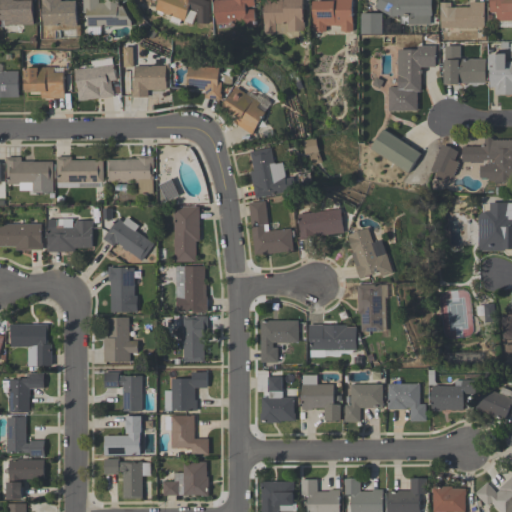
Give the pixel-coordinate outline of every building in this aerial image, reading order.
[(5,25),(5,20),(0,20),(0,0),(33,0),(34,24),(5,25)] [(76,0),(76,26),(65,26),(65,24),(54,25),(54,39),(39,39),(39,24),(42,24),(42,0),(61,0),(61,1),(76,0)] [(118,0),(118,4),(122,4),(131,20),(131,26),(100,26),(100,34),(87,34),(87,26),(86,13),(83,13),(83,0),(99,0),(99,2),(104,2),(104,0),(118,0)] [(209,0),(210,22),(198,22),(198,10),(189,7),(184,20),(181,19),(179,25),(169,21),(171,15),(155,9),(158,0),(209,0)] [(254,0),(255,6),(246,6),(246,9),(253,8),(255,22),(245,23),(245,21),(216,23),(214,0),(254,0)] [(303,0),(303,21),(304,21),(304,30),(288,30),(288,23),(276,23),(276,33),(264,32),(264,0),(303,0)] [(352,0),(352,30),(351,30),(349,31),(344,31),(342,30),(340,30),(340,24),(326,25),(326,30),(323,30),(322,32),(317,32),(316,30),(313,30),(313,24),(313,0),(352,0)] [(431,0),(431,15),(429,15),(429,24),(408,24),(407,15),(390,15),(374,6),(377,0),(431,0)] [(489,0),(511,0),(511,20),(496,20),(496,11),(489,11),(489,0)] [(440,27),(440,2),(451,2),(451,6),(469,6),(469,1),(484,1),(484,27),(440,27)] [(361,12),(380,12),(380,33),(361,33),(361,12)] [(435,66),(421,66),(420,92),(417,91),(417,111),(388,110),(388,87),(397,87),(397,76),(397,49),(417,49),(417,45),(435,45),(435,66)] [(485,58),(485,82),(459,82),(459,84),(444,84),(444,45),(460,45),(460,58),(485,58)] [(134,66),(124,66),(124,46),(134,46),(134,66)] [(511,94),(495,94),(495,86),(490,86),(490,69),(488,69),(489,53),(506,53),(506,61),(511,61),(511,94)] [(79,100),(78,91),(79,91),(76,69),(93,66),(92,60),(113,57),(114,63),(115,63),(117,79),(112,80),(113,89),(114,89),(115,95),(99,98),(99,97),(79,100)] [(131,96),(131,93),(132,93),(132,79),(135,79),(135,65),(166,65),(166,64),(169,64),(169,79),(166,79),(166,89),(148,89),(148,96),(131,96)] [(205,98),(205,90),(187,88),(189,64),(220,67),(219,81),(222,81),(221,93),(222,93),(221,99),(205,98)] [(26,91),(26,79),(25,79),(25,67),(55,66),(55,71),(65,71),(65,98),(42,98),(42,91),(26,91)] [(0,71),(19,71),(19,97),(0,97),(0,71)] [(236,86),(260,102),(258,106),(266,112),(252,134),(232,122),(236,116),(222,107),(236,86)] [(408,172),(371,148),(384,129),(421,153),(408,172)] [(488,136),(492,138),(492,139),(511,139),(511,182),(493,182),(493,180),(489,180),(489,178),(487,178),(487,177),(479,177),(479,165),(487,165),(487,163),(489,163),(489,162),(493,162),(493,159),(483,159),(483,161),(462,161),(461,146),(480,146),(480,144),(484,144),(484,138),(488,136)] [(441,180),(434,177),(436,173),(430,170),(442,144),(450,147),(458,151),(454,160),(459,162),(452,175),(441,180)] [(250,151),(272,147),(275,162),(276,162),(276,163),(284,162),(287,177),(295,176),(297,189),(256,197),(250,171),(254,170),(250,151)] [(154,155),(154,179),(153,179),(153,193),(138,193),(138,181),(107,181),(107,159),(125,159),(125,158),(138,158),(138,155),(154,155)] [(57,187),(57,156),(72,156),(72,160),(103,159),(103,181),(102,181),(102,187),(57,187)] [(53,192),(33,192),(33,190),(19,190),(19,184),(6,184),(6,157),(21,157),(21,161),(34,161),(53,161),(53,192)] [(166,200),(158,184),(171,178),(179,194),(166,200)] [(294,250),(255,255),(249,202),(265,200),(269,230),(291,228),(294,250)] [(511,248),(504,248),(504,250),(481,250),(478,247),(478,215),(481,212),(484,212),(484,210),(489,210),(489,202),(507,202),(511,202),(511,248)] [(173,205),(199,205),(199,240),(197,240),(197,261),(173,261),(173,205)] [(300,239),(299,231),(300,231),(298,213),(342,208),(345,232),(318,235),(318,237),(300,239)] [(139,225),(135,230),(154,243),(142,260),(127,250),(122,247),(123,246),(118,242),(117,244),(115,243),(113,245),(103,238),(115,221),(115,220),(117,217),(123,221),(127,216),(139,225)] [(47,251),(47,244),(48,244),(48,219),(73,219),(73,226),(74,226),(74,223),(76,223),(76,220),(93,220),(93,227),(92,227),(92,247),(75,247),(75,251),(47,251)] [(0,246),(0,223),(41,223),(41,241),(43,241),(43,249),(16,250),(16,246),(0,246)] [(374,242),(382,239),(393,272),(382,276),(380,271),(364,276),(365,277),(360,278),(351,253),(353,252),(348,236),(349,236),(348,234),(358,230),(369,228),(374,242)] [(207,312),(192,312),(192,311),(177,311),(177,298),(176,298),(176,265),(205,265),(205,284),(206,284),(206,296),(207,296),(207,312)] [(137,312),(110,312),(110,281),(108,281),(108,266),(113,266),(113,267),(134,267),(134,295),(137,295),(137,312)] [(360,331),(360,313),(357,313),(357,284),(381,284),(382,331),(360,331)] [(511,337),(502,338),(502,314),(509,314),(507,308),(511,306),(511,337)] [(204,361),(183,361),(183,341),(175,341),(175,319),(183,319),(183,315),(207,315),(207,339),(204,339),(204,361)] [(129,317),(129,340),(137,340),(137,352),(130,352),(130,361),(104,361),(103,337),(107,337),(107,317),(129,317)] [(260,361),(260,319),(299,319),(299,342),(273,342),(273,347),(278,347),(278,361),(260,361)] [(48,324),(48,343),(52,343),(52,365),(28,365),(28,347),(11,347),(11,330),(9,330),(9,324),(48,324)] [(324,349),(324,357),(310,356),(310,341),(309,341),(309,324),(323,324),(347,324),(347,326),(356,327),(356,350),(324,349)] [(142,411),(123,411),(123,385),(119,385),(119,388),(104,388),(104,371),(120,372),(119,375),(124,375),(124,376),(142,376),(142,411)] [(197,410),(165,411),(164,390),(172,390),(171,378),(192,378),(192,372),(207,371),(207,387),(195,387),(195,399),(197,399),(197,410)] [(9,412),(9,392),(3,392),(3,380),(9,380),(9,379),(22,379),(22,378),(27,378),(27,373),(44,373),(44,388),(29,388),(29,412),(9,412)] [(301,395),(302,384),(302,374),(317,374),(317,384),(333,384),(334,394),(333,404),(340,404),(340,420),(324,420),(324,407),(312,407),(312,409),(301,409),(301,395)] [(260,422),(260,413),(261,413),(261,397),(269,397),(269,391),(268,391),(268,376),(281,376),(281,390),(282,390),(282,396),(293,396),(293,412),(295,412),(295,420),(281,420),(281,422),(260,422)] [(463,410),(442,409),(442,411),(431,411),(430,396),(431,385),(455,386),(455,380),(476,380),(476,394),(463,393),(464,397),(463,410)] [(344,421),(344,415),(345,415),(345,404),(350,404),(350,383),(382,384),(382,400),(383,400),(383,407),(360,407),(360,421),(344,421)] [(387,408),(387,383),(419,383),(419,403),(426,403),(426,421),(410,421),(410,407),(406,407),(406,408),(387,408)] [(511,404),(505,420),(475,408),(484,386),(499,393),(502,386),(511,390),(511,404)] [(165,429),(165,416),(171,416),(171,415),(189,415),(189,414),(194,414),(194,438),(209,438),(209,454),(204,455),(204,454),(192,454),(192,447),(172,447),(171,429),(165,429)] [(126,415),(130,415),(130,416),(142,415),(142,432),(140,432),(140,455),(104,455),(104,435),(128,435),(128,433),(127,433),(127,428),(125,428),(125,419),(126,419),(126,415)] [(45,456),(30,456),(30,453),(24,453),(24,452),(7,452),(7,417),(26,417),(26,443),(30,443),(30,440),(45,440),(45,456)] [(123,498),(123,472),(119,472),(119,474),(104,474),(104,458),(119,458),(119,461),(142,461),(142,462),(150,462),(150,475),(142,475),(142,498),(123,498)] [(8,459),(44,459),(44,478),(20,478),(20,481),(22,481),(22,499),(7,499),(7,482),(9,482),(8,459)] [(174,481),(174,472),(183,472),(183,463),(199,463),(199,462),(207,462),(207,476),(208,476),(208,496),(200,496),(200,495),(163,495),(163,481),(174,481)] [(511,511),(501,511),(491,501),(487,505),(475,493),(487,482),(496,492),(499,490),(498,488),(511,475),(511,511)] [(360,478),(360,491),(372,491),(372,489),(382,489),(383,503),(382,511),(350,511),(350,494),(344,494),(344,484),(344,478),(351,477),(360,478)] [(387,490),(410,490),(410,478),(418,477),(426,478),(426,494),(419,494),(419,511),(386,511),(386,503),(387,490)] [(317,479),(317,491),(329,491),(329,489),(340,489),(340,504),(340,511),(307,511),(307,494),(301,494),(301,483),(301,479),(317,479)] [(262,511),(262,503),(261,503),(261,493),(262,493),(262,488),(260,488),(260,481),(294,481),(294,488),(294,511),(280,511),(280,509),(276,511),(262,511)] [(466,488),(466,495),(465,495),(465,511),(433,511),(433,492),(432,492),(432,486),(452,486),(452,488),(466,488)] [(6,511),(6,503),(26,503),(26,511),(6,511)]
